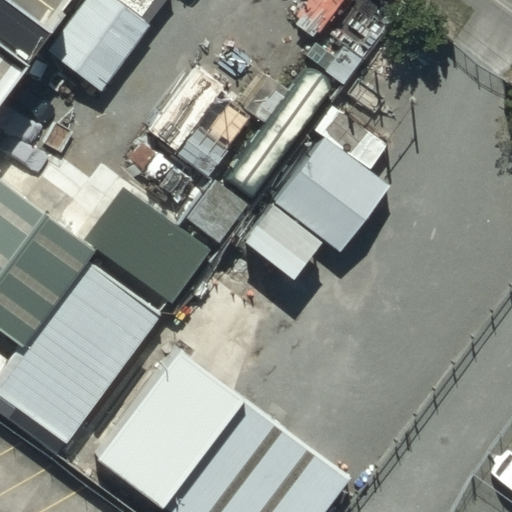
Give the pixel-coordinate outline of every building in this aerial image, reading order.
[(121,0),(75,0),(40,44),(96,87),(147,19),(121,0)] [(0,68),(0,108),(19,83),(0,68)] [(317,155),(266,225),(332,272),(383,203),(317,155)] [(0,374),(0,409),(60,456),(159,327),(82,268),(0,374)] [(331,511),(346,492),(237,411),(162,511),(331,511)]
